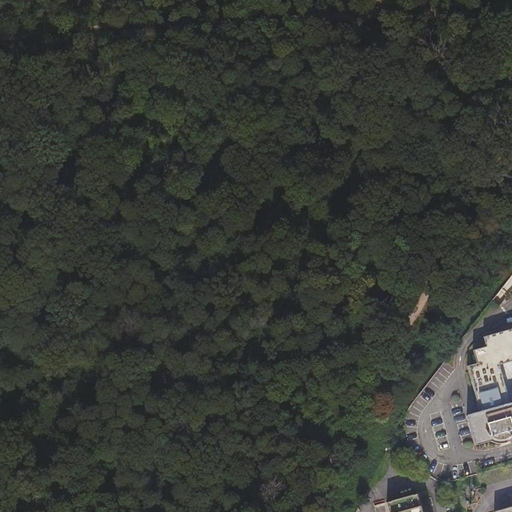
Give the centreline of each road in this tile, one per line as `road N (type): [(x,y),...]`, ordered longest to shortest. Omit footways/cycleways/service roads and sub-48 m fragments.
road 1 (track): [(0,35),(511,9)]
road 2 (track): [(511,148),(306,511)]
